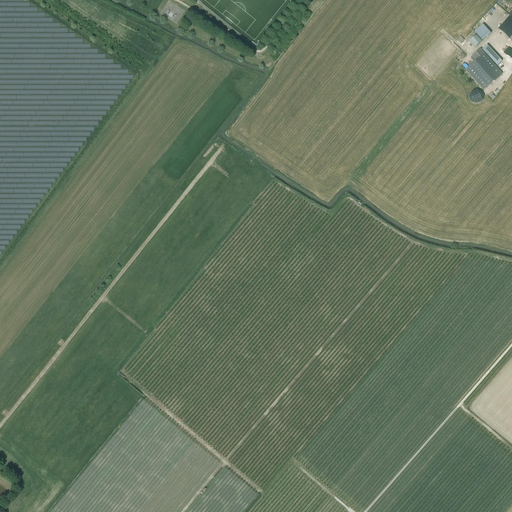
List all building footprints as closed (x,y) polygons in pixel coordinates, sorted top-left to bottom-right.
[(511,11),(509,15),(509,16),(498,29),(509,39),(511,34),(511,11)] [(483,41),(491,33),(483,24),(475,32),(483,41)] [(475,47),(482,41),(477,35),(470,41),(475,47)] [(494,52),(488,46),(483,50),(489,57),(497,66),(502,61),(494,52)] [(478,50),(473,55),(477,60),(466,70),(484,90),(502,73),(480,48),(478,50)] [(475,89),(470,93),(469,99),(473,103),(479,104),(483,100),(484,95),(480,90),(475,89)] [(436,381),(429,389),(433,392),(440,385),(436,381)]
